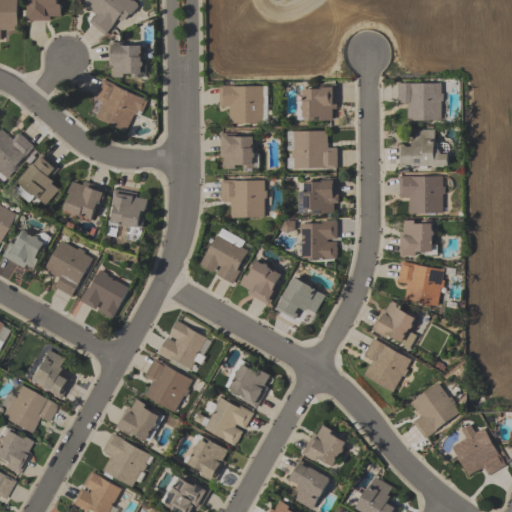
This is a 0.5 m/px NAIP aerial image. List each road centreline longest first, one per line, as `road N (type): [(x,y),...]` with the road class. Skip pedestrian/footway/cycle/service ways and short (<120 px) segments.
road 1 (residential): [(180,0),(185,211),(166,287),(32,511)]
road 2 (residential): [(368,56),(370,236),(333,332),(233,511)]
road 3 (residential): [(0,79),(95,154),(184,160)]
road 4 (residential): [(311,368),(457,511)]
road 5 (residential): [(311,368),(166,287)]
road 6 (residential): [(0,296),(119,364)]
